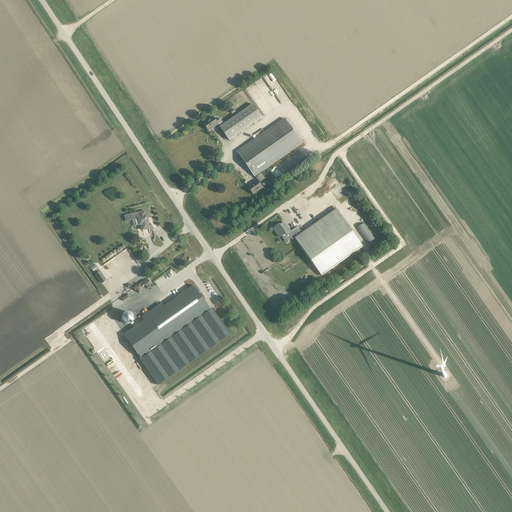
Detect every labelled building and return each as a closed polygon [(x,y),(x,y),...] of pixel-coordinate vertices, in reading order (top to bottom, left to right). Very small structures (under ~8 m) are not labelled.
[(260,79),(255,83),(265,95),(270,91),(260,79)] [(224,124),(220,127),(229,141),(262,118),(252,104),(224,124)] [(205,128),(206,129),(208,131),(218,124),(220,127),(224,124),(220,119),(216,122),(213,117),(203,124),(205,127),(205,128)] [(237,152),(254,177),(255,177),(261,173),(302,144),(284,119),(237,152)] [(249,192),(251,192),(253,195),(262,188),(259,183),(265,179),(261,173),(255,177),(258,180),(248,187),(249,190),(249,192)] [(362,246),(336,209),(302,234),(295,239),(320,275),(362,246)] [(141,225),(142,230),(149,229),(147,223),(148,223),(147,216),(146,216),(144,212),(138,213),(139,218),(138,218),(139,225),(141,225)] [(274,228),(280,237),(285,234),(286,235),(288,234),(292,240),(295,239),(302,234),(297,227),(290,232),(284,222),(279,226),(279,225),(274,228)] [(100,272),(96,275),(102,283),(106,281),(100,272)] [(141,359),(140,360),(158,385),(229,335),(211,310),(210,310),(193,286),(124,335),(141,359)] [(123,314),(123,315),(122,316),(122,317),(122,318),(122,319),(122,320),(122,321),(123,321),(123,322),(124,322),(125,323),(126,324),(127,324),(128,324),(129,324),(130,323),(131,323),(131,322),(132,322),(133,321),(133,320),(133,319),(133,318),(133,317),(133,316),(132,315),(132,314),(131,314),(131,313),(130,313),(129,313),(128,312),(127,312),(126,313),(125,313),(124,313),(124,314),(123,314)] [(447,377),(437,361),(432,364),(433,366),(436,365),(444,379),(447,377)]
